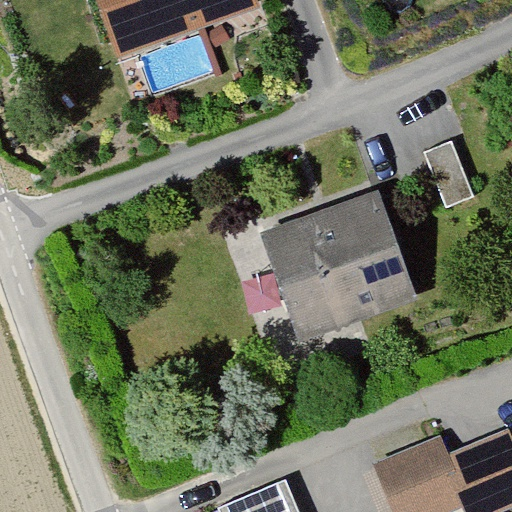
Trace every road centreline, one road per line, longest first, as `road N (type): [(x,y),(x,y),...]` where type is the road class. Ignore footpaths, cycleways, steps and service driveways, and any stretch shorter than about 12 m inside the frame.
road 1 (residential): [(511,31),(399,82),(0,230)]
road 2 (residential): [(0,237),(98,511)]
